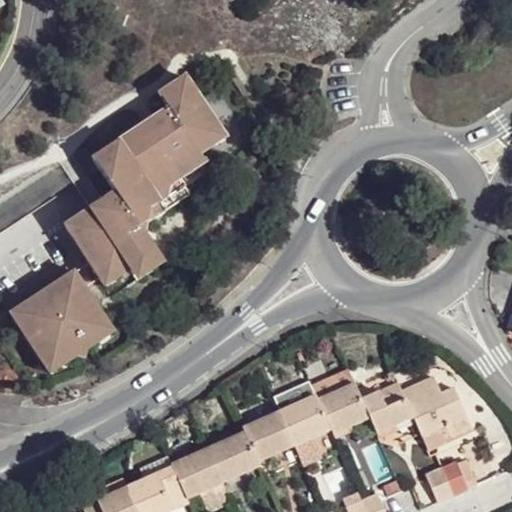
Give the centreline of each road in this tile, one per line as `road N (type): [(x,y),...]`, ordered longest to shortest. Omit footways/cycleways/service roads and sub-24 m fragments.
road 1 (secondary): [(92,427),(254,317)]
road 2 (residential): [(385,129),(388,65),(403,40),(453,0)]
road 3 (secondary): [(385,129),(338,151),(322,172),(314,223)]
road 4 (secondary): [(254,317),(371,286)]
